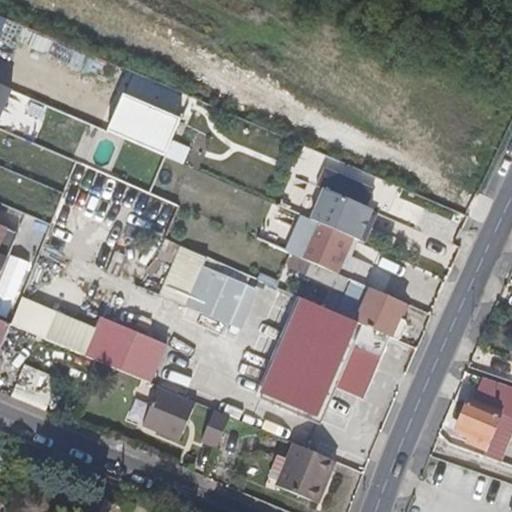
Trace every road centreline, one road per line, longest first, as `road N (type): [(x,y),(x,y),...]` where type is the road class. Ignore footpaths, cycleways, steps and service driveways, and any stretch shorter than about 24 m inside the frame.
road 1 (secondary): [(377,511),(511,201)]
road 2 (residential): [(0,413),(236,511)]
